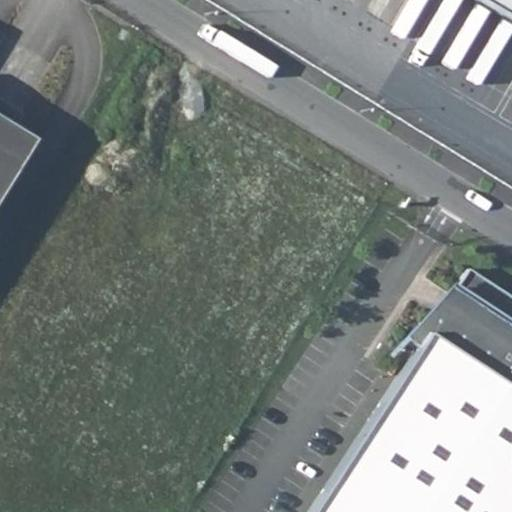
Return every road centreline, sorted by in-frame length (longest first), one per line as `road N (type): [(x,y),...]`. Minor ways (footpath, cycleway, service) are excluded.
road 1 (unclassified): [(139,0),(511,233)]
road 2 (unknown): [(219,511),(370,341),(498,224)]
